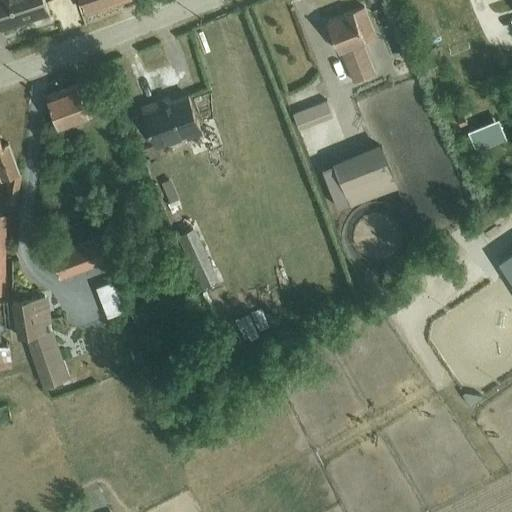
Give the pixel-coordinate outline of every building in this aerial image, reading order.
[(0,0),(0,23),(1,26),(49,10),(46,0),(0,0)] [(82,0),(85,8),(109,0),(82,0)] [(364,4),(327,18),(354,79),(375,70),(364,39),(376,34),(364,4)] [(89,78),(47,93),(58,124),(101,110),(89,78)] [(161,96),(141,104),(157,144),(186,134),(187,137),(202,130),(188,92),(163,101),(161,96)] [(327,97),(293,110),(299,126),(333,113),(327,97)] [(511,128),(506,111),(473,122),(481,145),(511,134),(511,128)] [(0,174),(1,177),(9,174),(5,200),(18,202),(23,171),(21,171),(9,140),(2,143),(0,136),(0,174)] [(334,163),(323,167),(337,204),(349,199),(351,203),(399,183),(381,139),(333,158),(334,163)] [(180,173),(169,175),(172,196),(183,194),(180,173)] [(196,223),(179,231),(203,284),(220,277),(196,223)] [(101,230),(54,248),(65,274),(111,257),(101,230)] [(114,276),(97,283),(108,312),(125,306),(114,276)] [(26,333),(51,328),(50,319),(53,318),(48,291),(12,297),(18,334),(26,333)] [(9,294),(0,294),(0,367),(13,367),(11,342),(13,342),(9,294)] [(257,308),(246,309),(248,328),(260,327),(257,308)] [(51,328),(26,333),(43,383),(70,375),(54,327),(51,328)] [(8,401),(0,403),(0,422),(1,425),(13,421),(8,401)]
